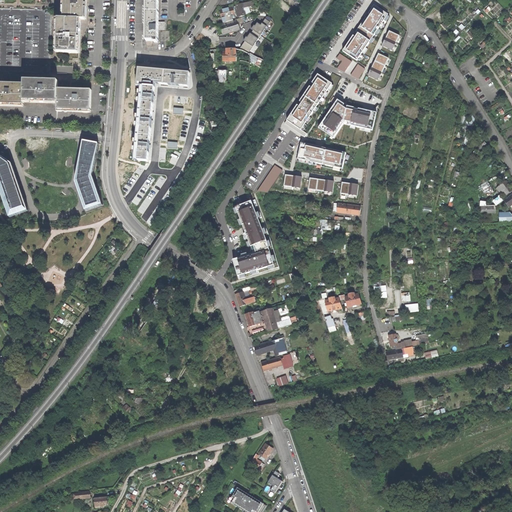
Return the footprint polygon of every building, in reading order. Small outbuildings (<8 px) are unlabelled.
[(63,0),(62,19),(81,20),(87,20),(87,5),(87,0),(63,0)] [(147,5),(147,12),(158,12),(158,0),(144,0),(145,5),(147,5)] [(238,17),(245,15),(243,8),(254,5),(253,1),(242,4),(220,10),(221,14),(223,18),(235,14),(234,12),(236,11),(237,14),(238,17)] [(353,36),(343,51),(357,61),(358,60),(360,61),(363,56),(361,55),(362,53),(364,54),(368,49),(366,48),(369,43),(371,44),(375,39),(372,38),(375,34),(377,35),(380,30),(378,29),(379,27),(382,29),(384,25),(382,23),(384,20),(386,22),(390,17),(387,15),(388,14),(374,5),(368,14),(370,15),(368,19),(366,17),(356,32),(358,34),(356,37),(353,36)] [(0,71),(50,73),(52,10),(0,8),(0,71)] [(158,41),(158,30),(164,30),(164,22),(158,22),(158,12),(147,12),(147,24),(145,24),(145,28),(144,34),(146,34),(146,46),(152,46),(152,43),(154,43),(154,42),(158,42),(158,41)] [(442,23),(446,20),(442,16),(442,15),(439,12),(436,15),(439,19),(442,23)] [(264,20),(262,15),(252,14),(252,15),(236,19),(237,21),(233,22),(233,21),(225,23),(225,25),(221,26),(222,30),(223,34),(240,29),(239,27),(254,24),(254,23),(264,20)] [(81,20),(62,19),(57,19),(56,52),(80,53),(81,35),(81,20)] [(160,41),(169,41),(169,31),(161,31),(160,41)] [(389,31),(382,46),(392,51),(399,36),(389,31)] [(233,61),(236,61),(236,49),(226,49),(226,53),(223,53),(223,56),(223,61),(227,61),(227,63),(233,63),(233,61)] [(379,54),(368,76),(369,76),(378,81),(389,59),(379,54)] [(137,86),(141,86),(154,87),(155,87),(155,86),(156,83),(164,84),(165,71),(139,68),(137,86)] [(189,73),(165,71),(164,84),(172,85),(188,86),(189,73)] [(219,86),(226,86),(226,71),(215,71),(215,78),(219,78),(219,86)] [(300,101),(284,124),(305,137),(307,134),(301,130),(301,129),(304,131),(307,126),(305,124),(313,112),(315,113),(318,108),(316,107),(319,103),(321,105),(324,100),(322,98),(323,97),(326,98),(328,94),(326,92),(328,90),(330,91),(334,86),(331,85),(332,84),(318,74),(313,82),(312,82),(305,92),(306,92),(300,101)] [(24,80),(24,84),(24,103),(57,104),(58,89),(58,81),(40,80),(24,80)] [(24,103),(24,84),(6,84),(0,83),(0,106),(23,107),(24,103)] [(141,86),(139,111),(152,112),(153,100),(155,100),(155,98),(155,96),(154,96),(154,87),(141,86)] [(74,90),(58,89),(57,104),(57,112),(91,113),(91,90),(74,90)] [(334,104),(319,128),(334,138),(343,124),(373,130),(377,113),(358,109),(358,110),(355,109),(355,108),(347,106),(346,109),(343,107),(344,104),(333,97),(330,102),(334,104)] [(139,111),(137,135),(150,137),(151,124),(152,124),(153,122),(153,121),(152,121),(152,112),(139,111)] [(135,160),(148,161),(149,149),(150,149),(150,147),(150,145),(149,145),(150,137),(137,135),(135,160)] [(99,141),(83,138),(76,180),(85,208),(103,202),(94,175),(96,160),(99,141)] [(301,143),(297,162),(342,172),(342,169),(346,153),(301,143)] [(0,153),(0,186),(10,215),(28,209),(11,161),(0,153)] [(275,165),(258,191),(268,193),(283,170),(275,165)] [(286,175),(284,186),(300,188),(302,177),(298,177),(293,176),(290,176),(286,175)] [(310,178),(308,189),(333,193),(334,182),(330,181),(326,180),(326,181),(323,180),(314,179),(310,178)] [(499,186),(508,197),(511,194),(511,189),(508,185),(506,181),(499,186)] [(342,184),(341,194),(357,196),(358,185),(355,184),(350,184),(347,183),(342,183),(342,184)] [(485,198),(494,192),(490,186),(481,191),(485,198)] [(496,206),(505,200),(502,195),(493,202),(496,206)] [(242,257),(233,260),(239,279),(279,267),(270,239),(255,200),(236,207),(240,220),(238,220),(240,226),(242,225),(243,225),(246,233),(243,234),(246,240),(248,239),(249,242),(247,243),(248,247),(251,246),(251,247),(250,255),(248,256),(247,253),(241,255),(242,257)] [(337,212),(360,215),(360,211),(361,206),(335,203),(334,208),(332,208),(331,210),(335,211),(335,208),(337,209),(337,212)] [(500,222),(511,222),(511,215),(510,213),(500,213),(500,222)] [(239,307),(255,302),(254,297),(245,300),(243,292),(235,294),(238,303),(239,307)] [(345,298),(347,307),(354,305),(361,304),(358,294),(354,295),(354,293),(348,294),(349,296),(345,297),(344,295),(339,296),(340,300),(344,299),(344,298),(345,298)] [(334,310),(341,308),(339,298),(335,299),(334,297),(329,298),(329,300),(326,301),(325,299),(319,300),(319,304),(323,303),(324,303),(324,302),(325,302),(328,311),(334,310)] [(327,316),(323,303),(319,304),(324,317),(327,316)] [(268,332),(277,329),(271,308),(262,311),(263,316),(266,326),(268,332)] [(256,324),(261,323),(257,312),(254,313),(255,314),(253,315),(252,312),(245,315),(248,323),(249,327),(256,325),(256,324)] [(330,315),(327,316),(324,317),(328,328),(335,326),(333,319),(331,319),(330,315)] [(346,320),(343,321),(348,336),(351,335),(346,320)] [(398,349),(398,348),(397,344),(395,334),(388,336),(389,341),(390,347),(392,346),(392,348),(396,348),(396,349),(398,349)] [(412,346),(429,343),(428,337),(418,338),(418,341),(412,342),(411,342),(412,346)] [(282,354),(286,353),(282,338),(254,347),(255,351),(257,355),(274,350),(276,356),(282,354)] [(398,348),(412,346),(411,342),(412,342),(411,340),(404,341),(404,345),(401,345),(401,343),(397,344),(398,348)] [(388,359),(403,357),(402,354),(413,352),(412,347),(402,349),(402,350),(386,352),(387,356),(388,359)] [(283,369),(290,367),(289,363),(292,362),(290,357),(280,360),(280,357),(261,363),(262,367),(263,371),(282,365),(283,369)] [(258,455),(265,459),(273,449),(270,446),(266,444),(258,455)] [(261,470),(264,465),(256,459),(258,456),(256,454),(253,458),(254,458),(251,463),(255,465),(253,468),(257,470),(258,468),(261,470)] [(278,478),(274,476),(269,483),(274,487),(275,487),(277,485),(280,487),(283,482),(279,479),(278,478)] [(235,499),(233,503),(245,511),(247,511),(259,511),(264,504),(239,488),(233,498),(235,499)] [(104,505),(108,505),(108,502),(107,497),(95,498),(95,506),(100,506),(100,507),(104,507),(104,505)]
